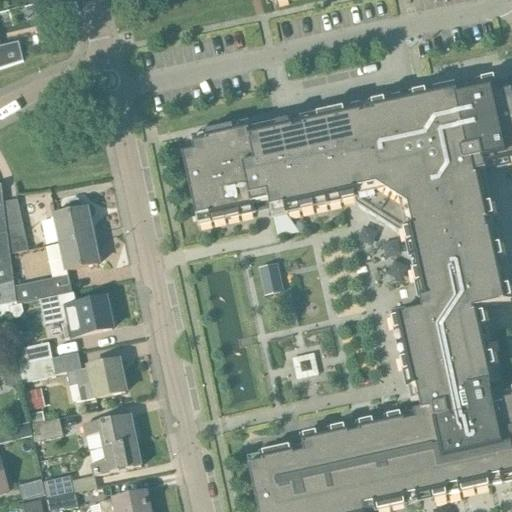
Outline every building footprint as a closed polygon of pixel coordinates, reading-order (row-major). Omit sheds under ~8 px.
[(0,69),(23,62),(18,43),(0,47),(0,69)] [(363,511),(362,507),(374,504),(375,511),(378,511),(408,505),(406,497),(430,492),(432,500),(511,482),(511,400),(501,403),(499,394),(491,396),(489,387),(497,385),(482,314),(474,316),(473,312),(511,303),(508,288),(499,290),(493,262),(501,260),(498,245),(490,247),(484,223),(493,221),(483,177),(475,179),(474,175),(486,173),(483,164),(494,162),(496,170),(511,166),(511,97),(511,92),(499,95),(496,79),(338,114),(357,201),(354,201),(355,207),(369,215),(399,235),(405,234),(422,313),(392,319),(396,335),(404,333),(410,361),(402,363),(405,379),(413,377),(421,411),(301,438),(304,454),(292,457),(290,449),(259,456),(261,464),(248,467),(257,511),(363,511)] [(357,201),(338,114),(315,119),(316,124),(292,129),(290,124),(236,136),(234,128),(204,135),(205,143),(192,146),(193,153),(182,156),(197,227),(255,214),(254,211),(269,208),(270,211),(284,208),(286,216),(354,201),(357,201)] [(2,204),(2,198),(0,192),(0,307),(16,304),(14,289),(14,288),(14,287),(9,255),(7,237),(5,223),(2,204)] [(61,246),(92,239),(86,211),(85,211),(83,204),(79,201),(71,200),(64,208),(66,215),(54,218),(61,246)] [(5,223),(7,237),(9,255),(28,251),(17,202),(2,204),(5,223)] [(92,239),(61,246),(66,272),(98,265),(92,239)] [(14,289),(16,304),(17,303),(18,305),(38,302),(71,295),(68,277),(14,287),(14,288),(14,289)] [(38,302),(44,325),(67,320),(71,339),(111,330),(105,299),(75,306),(73,294),(71,295),(38,302)] [(20,368),(52,361),(48,344),(16,351),(20,368)] [(316,352),(295,356),(300,378),(321,374),(316,352)] [(52,361),(20,368),(20,372),(22,385),(55,378),(52,361)] [(87,369),(66,374),(69,388),(90,383),(94,401),(124,394),(117,362),(87,369)] [(22,385),(20,372),(3,375),(5,385),(12,387),(22,385)] [(102,451),(135,443),(129,417),(82,428),(85,440),(99,437),(102,451)] [(29,428),(33,443),(63,437),(59,420),(29,426),(29,425),(29,428)] [(29,428),(29,425),(0,431),(0,444),(30,438),(31,444),(33,443),(29,428)] [(135,443),(102,451),(105,464),(90,467),(93,479),(140,469),(135,443)] [(47,502),(75,496),(71,477),(43,483),(47,502)] [(99,511),(148,511),(145,494),(97,505),(99,511)] [(75,496),(47,502),(48,511),(57,511),(78,508),(75,496)] [(42,511),(40,502),(23,506),(24,511),(42,511)]
